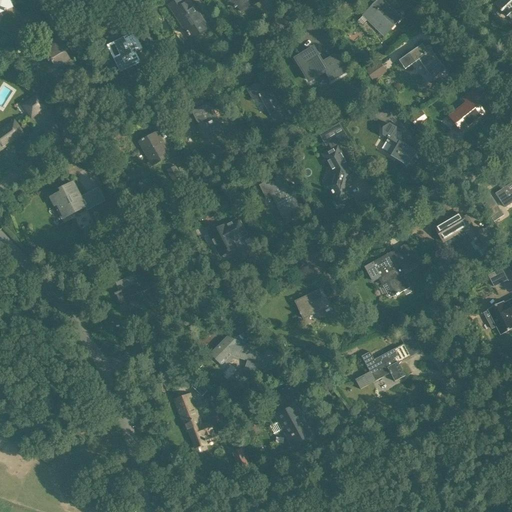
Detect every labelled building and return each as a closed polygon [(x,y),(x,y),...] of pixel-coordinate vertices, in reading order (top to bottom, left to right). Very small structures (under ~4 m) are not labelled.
[(0,0),(0,12),(12,8),(8,0),(0,0)] [(189,1),(185,4),(182,0),(176,0),(169,5),(191,40),(208,29),(200,16),(199,17),(189,1)] [(232,0),(240,12),(250,5),(251,7),(259,2),(257,0),(232,0)] [(382,6),(385,3),(382,0),(378,0),(363,16),(368,21),(371,18),(378,25),(375,28),(384,36),(401,18),(395,12),(392,15),(382,6)] [(511,0),(500,0),(496,5),(506,16),(511,22),(511,0)] [(121,33),(124,39),(114,44),(120,55),(114,58),(121,72),(136,65),(131,54),(141,49),(134,34),(132,34),(130,29),(121,33)] [(70,61),(65,53),(68,51),(59,37),(40,49),(49,63),(51,61),(57,70),(70,61)] [(422,44),(408,54),(399,61),(405,69),(419,60),(433,80),(438,76),(437,74),(444,69),(443,66),(444,65),(441,61),(439,62),(428,46),(425,48),(422,44)] [(313,49),(296,59),(310,81),(326,71),(333,82),(345,75),(334,56),(322,64),(313,49)] [(379,62),(366,71),(373,81),(386,72),(379,62)] [(281,110),(270,91),(270,90),(268,86),(263,89),(260,82),(247,90),(253,100),(260,96),(270,116),(271,115),(274,121),(284,115),(281,110)] [(463,98),(467,103),(449,117),(461,132),(485,113),(475,101),(478,99),(472,91),(463,98)] [(46,107),(38,96),(24,106),(32,117),(46,107)] [(212,103),(196,111),(207,133),(210,131),(214,140),(231,132),(223,116),(219,118),(218,114),(212,103)] [(374,106),(365,111),(371,121),(376,118),(374,115),(378,113),(374,106)] [(421,112),(411,119),(416,126),(426,119),(421,112)] [(0,132),(0,145),(2,144),(5,146),(22,134),(14,123),(0,132)] [(303,123),(295,128),(301,139),(310,133),(303,123)] [(339,123),(320,134),(327,146),(329,145),(346,136),(339,123)] [(382,129),(383,136),(388,139),(386,142),(391,145),(386,153),(391,156),(390,157),(396,160),(400,162),(406,167),(417,154),(409,148),(401,143),(401,135),(397,133),(396,128),(389,124),(382,129)] [(139,143),(145,154),(148,153),(156,165),(170,157),(156,133),(139,143)] [(339,197),(342,202),(345,200),(351,197),(347,189),(349,187),(350,186),(351,182),(351,180),(350,177),(353,176),(340,153),(336,155),(333,150),(324,155),(330,167),(333,165),(336,171),(335,172),(332,175),(331,176),(331,178),(330,180),(330,182),(331,185),(332,187),(329,188),(335,199),(339,197)] [(175,168),(167,173),(173,183),(181,178),(175,168)] [(302,216),(285,181),(279,183),(277,178),(260,186),(266,198),(272,195),(278,208),(281,215),(283,215),(287,223),(302,216)] [(99,190),(81,199),(73,183),(65,188),(66,191),(50,199),(54,207),(57,205),(64,222),(74,218),(73,214),(85,208),(87,211),(106,202),(99,190)] [(511,183),(495,194),(504,208),(511,202),(511,183)] [(489,212),(488,213),(494,222),(504,216),(498,206),(489,212)] [(443,242),(468,227),(459,213),(435,228),(443,242)] [(246,234),(238,219),(237,220),(236,221),(225,226),(224,225),(209,233),(208,234),(209,235),(220,257),(222,256),(223,258),(230,254),(230,252),(236,249),(232,241),(246,234)] [(483,230),(477,234),(485,248),(491,244),(483,230)] [(393,252),(396,256),(403,270),(416,262),(406,245),(393,252)] [(389,255),(387,256),(366,268),(374,282),(379,279),(384,286),(388,284),(395,296),(394,297),(394,298),(397,296),(398,297),(400,295),(411,288),(401,271),(398,272),(389,255)] [(511,264),(511,263),(502,268),(508,279),(509,281),(511,279),(511,264)] [(118,282),(121,291),(116,294),(121,306),(131,302),(131,303),(139,300),(137,295),(156,287),(149,270),(118,282)] [(333,313),(330,306),(321,289),(295,302),(300,313),(299,313),(300,316),(301,315),(303,319),(323,309),(326,316),(333,313)] [(511,319),(510,317),(511,315),(511,299),(504,304),(503,302),(487,310),(488,311),(492,318),(488,321),(492,329),(496,327),(500,335),(511,329),(511,319)] [(446,312),(450,304),(443,300),(439,308),(446,312)] [(419,319),(415,312),(410,315),(414,322),(419,319)] [(237,336),(233,332),(211,354),(220,362),(229,353),(252,361),(250,367),(264,372),(275,366),(278,358),(273,356),(274,354),(266,351),(264,358),(257,355),(259,349),(240,342),(243,340),(238,335),(237,336)] [(370,372),(355,380),(360,389),(368,385),(367,384),(374,380),(375,381),(383,377),(382,374),(389,371),(395,381),(405,376),(398,362),(404,359),(403,357),(409,354),(404,344),(395,349),(394,349),(374,360),(370,352),(362,356),(370,372)] [(197,382),(192,387),(202,396),(207,391),(197,382)] [(280,399),(286,410),(275,416),(291,446),(306,439),(303,434),(310,430),(296,405),(297,404),(291,393),(280,399)] [(277,394),(270,398),(272,403),(280,399),(277,394)] [(202,426),(196,409),(190,395),(184,398),(185,401),(177,405),(184,424),(188,423),(191,430),(189,431),(196,448),(207,444),(204,437),(214,433),(210,423),(202,426)] [(222,414),(215,417),(217,423),(225,420),(222,414)] [(241,470),(248,467),(242,450),(234,453),(241,470)]
